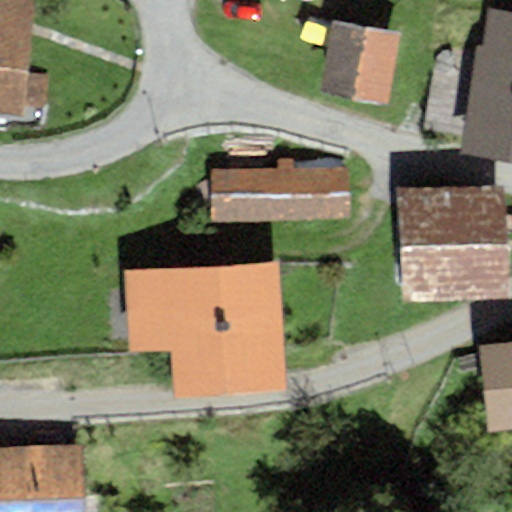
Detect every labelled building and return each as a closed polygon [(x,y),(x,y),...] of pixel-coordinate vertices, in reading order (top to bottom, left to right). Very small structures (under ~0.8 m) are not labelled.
[(0,0),(0,113),(23,116),(24,108),(27,75),(33,0),(0,0)] [(511,11),(488,9),(484,47),(474,45),(460,155),(511,161),(511,11)] [(389,107),(401,38),(331,26),(319,95),(389,107)] [(27,75),(24,108),(43,109),(46,77),(27,75)] [(348,170),(211,171),(211,221),(348,221),(348,170)] [(502,183),(397,187),(402,304),(507,299),(502,183)] [(285,389),(278,265),(128,273),(132,355),(171,353),(173,395),(285,389)] [(511,342),(479,347),(491,432),(511,428),(511,342)] [(84,511),(82,447),(0,449),(0,511),(84,511)]
